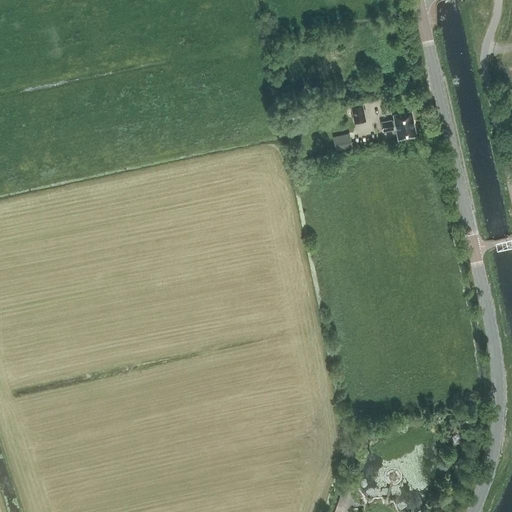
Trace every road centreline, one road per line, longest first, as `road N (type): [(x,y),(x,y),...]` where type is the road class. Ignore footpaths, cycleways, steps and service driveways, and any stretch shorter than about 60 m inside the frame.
road 1 (secondary): [(472,511),(498,413),(494,343),(473,249)]
road 2 (secondary): [(473,249),(418,0)]
road 3 (unclassified): [(511,189),(484,74),(498,0)]
